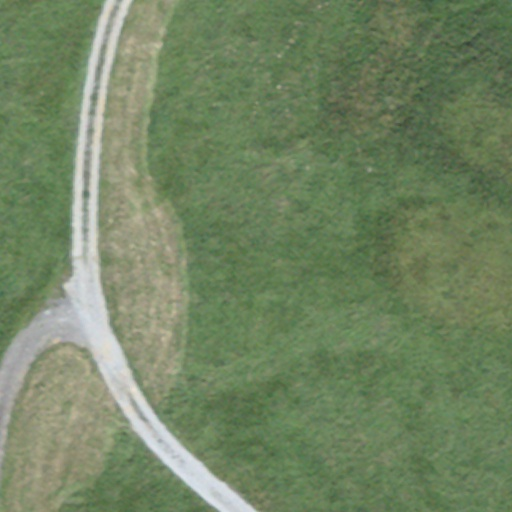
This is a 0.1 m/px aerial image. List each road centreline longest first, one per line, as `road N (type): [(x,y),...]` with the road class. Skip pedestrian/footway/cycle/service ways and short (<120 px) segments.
road 1 (track): [(224,511),(187,476),(79,325),(84,145),(125,0)]
road 2 (track): [(0,412),(10,366),(79,325)]
